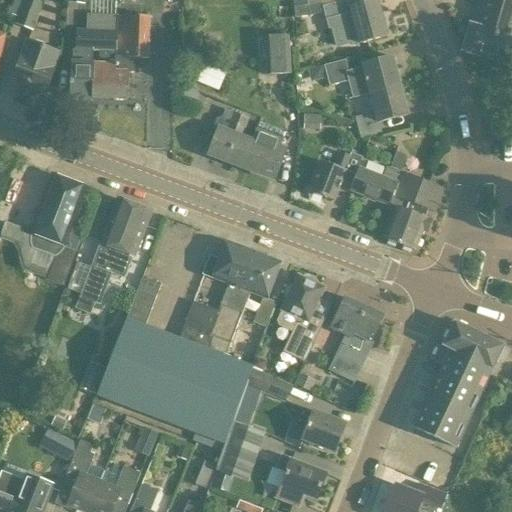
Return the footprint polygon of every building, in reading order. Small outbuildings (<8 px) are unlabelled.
[(15,25),(33,31),(43,3),(35,0),(14,0),(9,14),(18,18),(15,25)] [(347,0),(292,0),(294,18),(310,16),(324,12),(329,30),(331,30),(336,49),(358,43),(359,44),(386,37),(376,0),(375,0),(349,7),(347,0)] [(511,0),(479,0),(471,26),(469,25),(461,52),(511,66),(511,0)] [(70,99),(90,100),(92,64),(93,51),(99,51),(119,52),(120,16),(87,14),(86,30),(77,30),(76,50),(73,50),(73,63),(72,63),(70,99)] [(99,64),(92,64),(90,100),(92,100),(92,99),(113,100),(113,101),(125,102),(126,100),(127,100),(128,73),(134,73),(135,58),(149,59),(151,17),(120,16),(119,52),(99,51),(99,64)] [(264,38),(267,76),(291,74),(289,37),(264,38)] [(57,53),(26,41),(11,81),(45,93),(54,71),(51,69),(57,53)] [(354,98),(370,94),(399,86),(392,58),(363,65),(363,68),(348,72),(345,61),(316,68),(318,79),(327,77),(329,86),(349,81),(354,98)] [(203,65),(196,83),(218,91),(225,74),(203,65)] [(407,115),(399,86),(370,94),(375,112),(354,118),(360,138),(381,133),(378,122),(407,115)] [(215,131),(217,132),(208,156),(241,168),(251,142),(241,139),(249,119),(225,110),(222,118),(220,117),(216,119),(214,127),(215,131)] [(274,151),(251,142),(241,168),(274,181),(286,148),(276,145),(274,151)] [(356,175),(358,169),(362,158),(351,154),(350,158),(338,154),(333,167),(320,162),(308,192),(334,201),(346,172),(356,175)] [(407,172),(421,177),(425,166),(411,161),(407,172)] [(386,167),(382,179),(397,184),(392,197),(435,214),(444,189),(400,173),(386,167)] [(382,179),(358,169),(356,175),(350,190),(389,206),(392,197),(397,184),(382,179)] [(31,232),(30,234),(32,235),(30,239),(30,244),(31,249),(54,257),(56,257),(47,280),(62,286),(75,251),(82,233),(72,229),(75,220),(78,221),(80,221),(84,219),(87,215),(87,211),(85,207),(84,206),(80,205),(87,189),(52,176),(31,232)] [(124,278),(133,256),(134,256),(150,213),(117,201),(91,269),(77,263),(67,290),(81,295),(76,309),(90,315),(95,303),(99,305),(111,273),(124,278)] [(432,221),(427,219),(396,207),(383,240),(415,252),(422,231),(427,233),(432,221)] [(229,285),(221,305),(231,309),(252,253),(226,243),(219,262),(210,259),(203,275),(229,285)] [(225,357),(250,293),(266,299),(280,264),(276,262),(274,259),(269,256),(265,258),(252,253),(231,309),(221,305),(218,312),(210,337),(212,338),(208,351),(225,357)] [(332,304),(319,299),(324,288),(316,284),(317,282),(315,277),(309,274),(304,276),(303,278),(297,276),(276,321),(278,327),(291,333),(282,353),(305,363),(332,304)] [(142,278),(126,319),(96,397),(224,446),(232,424),(245,387),(251,369),(252,367),(225,357),(208,351),(212,338),(210,337),(218,312),(193,303),(179,339),(145,326),(161,285),(142,278)] [(330,329),(345,336),(328,371),(354,384),(373,343),(371,342),(383,316),(345,298),(330,329)] [(255,322),(268,325),(274,303),(261,299),(255,322)] [(490,373),(491,370),(503,347),(454,323),(443,346),(443,347),(438,348),(433,358),(435,362),(434,364),(441,367),(413,428),(456,447),(490,373)] [(251,369),(245,387),(284,403),(291,386),(251,369)] [(301,374),(297,384),(312,389),(316,379),(301,374)] [(84,381),(81,389),(94,394),(97,385),(84,381)] [(511,381),(485,417),(470,455),(500,468),(511,437),(511,381)] [(313,412),(313,413),(304,409),(297,426),(292,424),(285,443),(299,448),(302,440),(334,452),(345,424),(313,412)] [(264,435),(247,429),(232,424),(224,446),(215,471),(247,483),(264,435)] [(136,450),(150,455),(159,432),(144,426),(136,450)] [(71,511),(73,509),(80,511),(86,511),(99,481),(85,476),(94,455),(90,453),(93,446),(79,441),(53,505),(71,511)] [(325,475),(290,461),(281,457),(277,469),(285,472),(275,499),(298,507),(303,495),(315,500),(325,475)] [(86,511),(124,511),(140,474),(123,467),(114,487),(99,481),(86,511)] [(0,508),(8,511),(42,511),(52,485),(26,475),(17,498),(10,495),(13,486),(0,481),(0,508)] [(420,484),(416,494),(394,486),(384,511),(436,511),(437,509),(440,511),(447,494),(420,484)] [(149,511),(158,492),(140,485),(129,511),(149,511)] [(183,511),(200,511),(202,507),(188,501),(183,511)]
